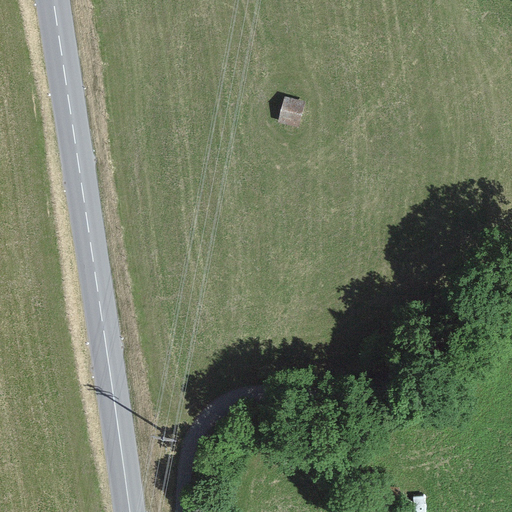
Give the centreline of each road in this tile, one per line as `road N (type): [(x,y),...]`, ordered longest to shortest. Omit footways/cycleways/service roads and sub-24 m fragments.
road 1 (secondary): [(52,0),(129,511)]
road 2 (unclassified): [(182,511),(188,451),(217,408),(249,395),(327,396),(366,387),(511,294)]
